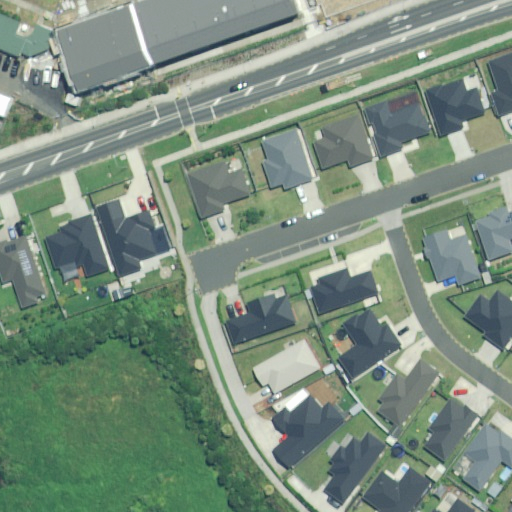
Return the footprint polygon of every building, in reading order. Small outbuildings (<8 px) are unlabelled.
[(169,0),(133,14),(156,73),(297,17),(290,0),(169,0)] [(137,44),(126,8),(78,23),(83,39),(70,43),(77,64),(104,55),(110,75),(132,68),(126,48),(137,44)] [(0,49),(18,57),(19,53),(29,57),(47,49),(54,32),(34,24),(30,35),(23,37),(14,33),(19,24),(0,15),(0,49)] [(511,50),(487,60),(497,90),(489,92),(497,116),(511,110),(511,50)] [(441,83),(423,90),(441,137),(464,128),(462,122),(485,113),(475,88),(465,91),(461,79),(442,87),(441,83)] [(386,100),(364,107),(380,157),(403,149),(401,142),(431,132),(425,115),(422,115),(418,103),(390,112),(386,100)] [(357,115),(322,128),(325,137),(313,142),(323,168),(345,160),(349,169),(373,160),(357,115)] [(296,128),(259,141),(265,158),(258,160),(269,190),(282,186),(285,190),(314,180),(296,128)] [(223,162),(185,174),(200,218),(224,210),(222,204),(250,195),(241,167),(227,172),(223,162)] [(117,199),(94,207),(117,278),(142,270),(139,260),(156,255),(148,230),(153,228),(147,210),(123,218),(117,199)] [(505,206),(487,212),(489,217),(475,222),(488,259),(511,251),(507,240),(511,238),(511,211),(508,213),(505,206)] [(90,214),(67,222),(68,225),(59,228),(61,232),(44,238),(55,268),(72,262),(75,267),(81,264),(86,277),(109,269),(90,214)] [(445,230),(422,238),(425,247),(422,249),(425,259),(429,258),(438,282),(454,276),(458,287),(481,279),(465,236),(450,242),(445,230)] [(6,239),(0,241),(0,277),(2,282),(11,279),(21,308),(38,302),(36,296),(45,292),(25,236),(7,243),(6,239)] [(347,267),(317,277),(319,284),(309,288),(319,315),(378,294),(370,270),(350,277),(347,267)] [(511,333),(511,302),(498,294),(493,302),(480,293),(464,316),(484,330),(482,333),(503,347),(511,333)] [(272,294),(245,303),(248,311),(221,321),(230,347),(295,324),(284,294),(273,298),(272,294)] [(357,312),(342,322),(357,345),(337,358),(351,378),(400,345),(386,324),(381,328),(368,309),(359,315),(357,312)] [(303,340),(253,369),(262,385),(266,383),(273,395),(319,369),(303,340)] [(438,373),(418,359),(403,380),(395,374),(377,399),(383,403),(376,412),(399,428),(438,373)] [(285,406),(272,419),(287,435),(272,450),(288,467),(344,420),(329,402),(322,408),(309,393),(290,411),(285,406)] [(479,415),(464,404),(462,407),(449,397),(427,428),(433,432),(423,447),(444,462),(479,415)] [(511,438),(500,430),(498,433),(485,423),(464,452),(476,461),(464,479),(481,491),(502,463),(511,469),(511,438)] [(387,446),(367,431),(358,442),(352,438),(344,449),(338,445),(328,459),(333,463),(328,470),(335,475),(324,490),(343,504),(387,446)] [(408,511),(429,485),(407,469),(396,484),(379,471),(360,496),(377,508),(374,511),(408,511)] [(473,511),(474,511),(456,498),(445,511),(437,511),(433,509),(430,511),(473,511)]
